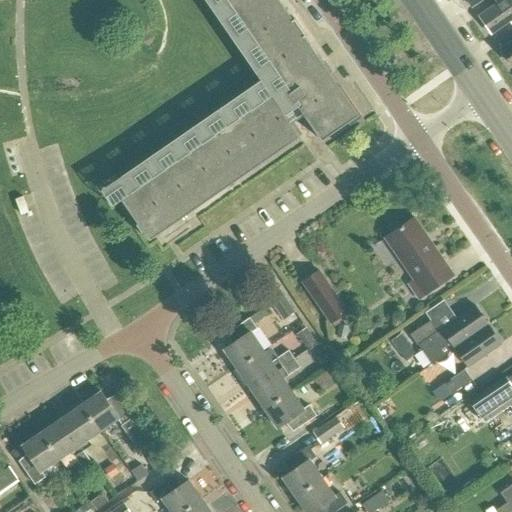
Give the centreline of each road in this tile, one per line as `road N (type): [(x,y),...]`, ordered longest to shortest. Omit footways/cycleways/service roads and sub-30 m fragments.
road 1 (residential): [(137,332),(415,139)]
road 2 (residential): [(263,511),(137,332)]
road 3 (residential): [(415,139),(319,0)]
road 4 (residential): [(511,277),(415,139)]
road 5 (residential): [(0,411),(137,332)]
